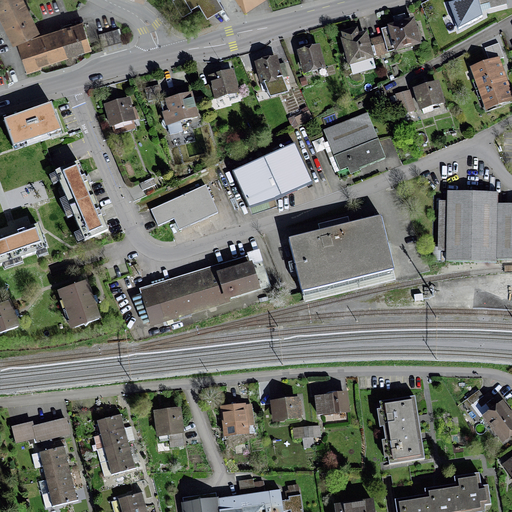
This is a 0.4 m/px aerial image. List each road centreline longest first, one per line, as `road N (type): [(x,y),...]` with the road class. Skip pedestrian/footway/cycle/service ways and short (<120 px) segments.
road 1 (residential): [(69,81),(129,228),(157,254),(472,151),(511,175)]
road 2 (residential): [(511,379),(482,371),(300,371),(0,402)]
road 3 (primary): [(159,57),(371,0)]
